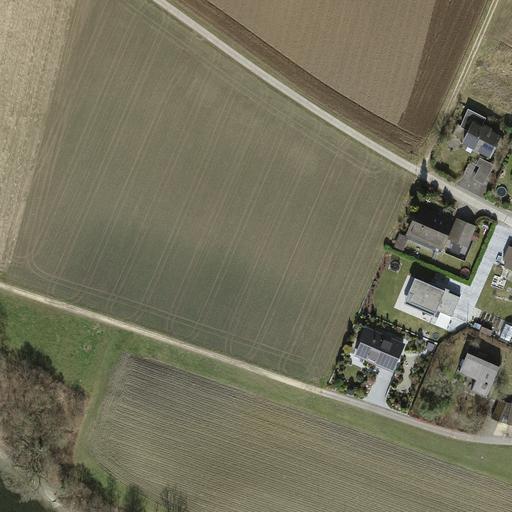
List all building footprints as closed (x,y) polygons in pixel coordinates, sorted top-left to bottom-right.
[(500,136),(472,123),(462,146),(490,159),(500,136)] [(493,166),(484,160),(473,179),(483,184),(493,166)] [(453,223),(418,209),(408,236),(443,249),(446,241),(453,223)] [(476,232),(453,223),(446,241),(469,250),(476,232)] [(511,251),(506,249),(495,277),(511,284),(511,251)] [(460,300),(417,281),(409,299),(453,318),(460,300)] [(405,345),(366,328),(354,357),(392,374),(405,345)] [(497,366),(467,353),(458,373),(475,380),(471,389),(484,395),(497,366)] [(510,405),(499,403),(491,418),(506,424),(510,405)]
